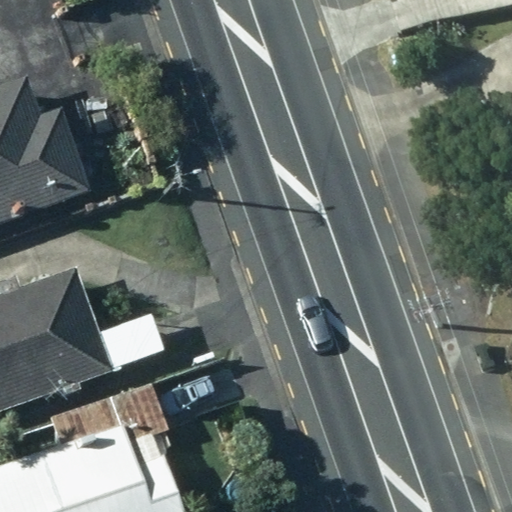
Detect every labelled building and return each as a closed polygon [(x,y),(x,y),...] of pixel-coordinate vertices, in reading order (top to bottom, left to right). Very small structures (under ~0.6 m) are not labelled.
[(0,239),(95,206),(66,124),(45,131),(32,91),(0,102),(0,239)] [(81,274),(0,302),(0,369),(15,410),(170,355),(156,317),(104,335),(81,274)] [(0,414),(15,410),(0,369),(0,414)] [(56,418),(67,451),(85,511),(187,511),(162,438),(173,434),(157,385),(56,418)] [(85,511),(67,451),(0,472),(0,511),(85,511)]
